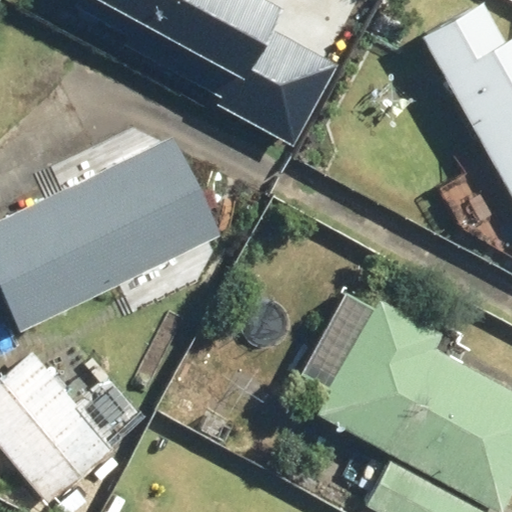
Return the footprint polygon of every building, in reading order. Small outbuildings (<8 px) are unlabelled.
[(60,0),(57,7),(288,130),(322,67),(254,31),(267,8),(251,0),(60,0)] [(479,2),(418,36),(511,202),(511,33),(500,40),(479,2)] [(170,136),(0,217),(0,294),(17,331),(218,235),(170,136)] [(376,298),(314,413),(391,454),(363,505),(376,511),(491,511),(493,510),(496,511),(499,511),(511,489),(511,390),(430,347),(438,331),(376,298)] [(30,352),(0,376),(0,448),(45,503),(110,450),(30,352)] [(363,511),(353,484),(275,511),(363,511)]
